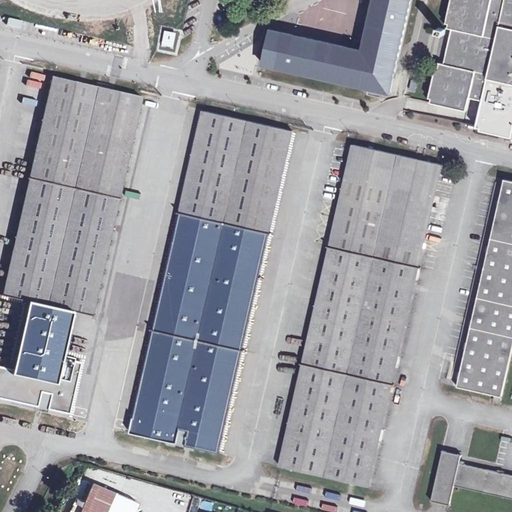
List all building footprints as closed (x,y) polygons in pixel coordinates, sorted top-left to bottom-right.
[(414,0),(374,0),(363,52),(274,33),(266,70),(393,97),(414,0)] [(511,0),(453,0),(448,26),(452,27),(444,61),(440,60),(430,101),(466,109),(469,95),(482,98),(476,124),(511,132),(511,0)] [(139,93),(51,74),(0,299),(0,399),(67,415),(139,93)] [(291,127),(202,107),(130,431),(218,450),(291,127)] [(22,114),(22,121),(36,122),(37,116),(22,114)] [(439,161),(351,141),(279,463),(367,483),(439,161)] [(511,341),(511,177),(504,175),(457,384),(500,394),(511,341)] [(460,452),(442,448),(431,498),(449,502),(460,452)] [(511,473),(458,461),(453,483),(511,496),(511,473)] [(74,511),(130,511),(136,500),(90,479),(74,511)]
